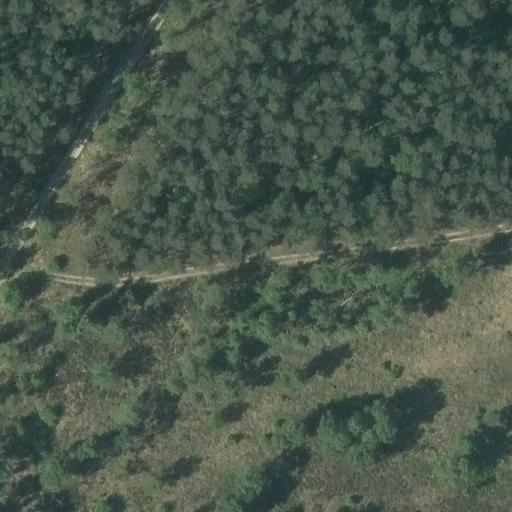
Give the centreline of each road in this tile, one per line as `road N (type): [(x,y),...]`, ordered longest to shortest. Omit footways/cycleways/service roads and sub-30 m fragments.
road 1 (track): [(0,275),(89,287),(511,229)]
road 2 (track): [(171,0),(0,273)]
